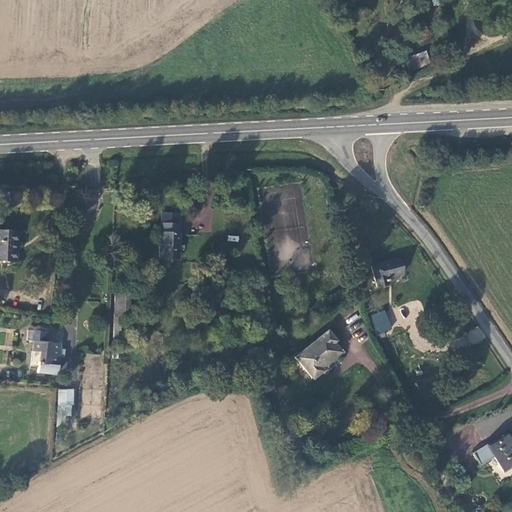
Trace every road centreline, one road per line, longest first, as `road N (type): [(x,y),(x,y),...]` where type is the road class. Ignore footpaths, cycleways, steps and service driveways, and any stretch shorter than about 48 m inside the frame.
road 1 (tertiary): [(334,127),(0,145)]
road 2 (unclassified): [(391,200),(511,361)]
road 3 (tertiary): [(511,118),(381,124)]
